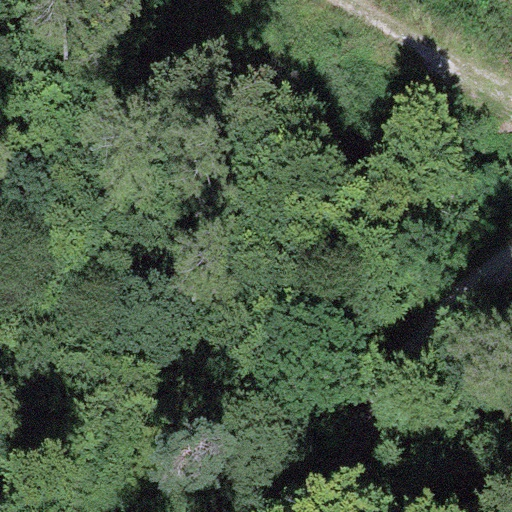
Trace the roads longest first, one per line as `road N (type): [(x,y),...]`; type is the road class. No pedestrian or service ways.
road 1 (track): [(511,262),(478,284),(401,364),(317,511)]
road 2 (track): [(357,0),(511,89)]
